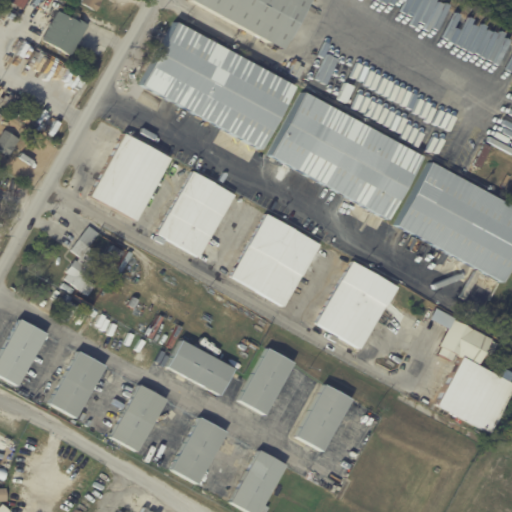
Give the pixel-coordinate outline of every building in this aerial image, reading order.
[(26,0),(21,10),(5,1),(5,0),(26,0)] [(99,0),(93,11),(79,3),(80,0),(99,0)] [(298,0),(272,47),(186,0),(298,0)] [(86,25),(69,56),(40,40),(47,27),(45,26),(47,23),(49,24),(55,12),(67,18),(71,11),(78,15),(76,19),(86,25)] [(254,149),(139,85),(173,22),(289,86),(254,149)] [(382,219),(381,220),(266,156),(300,93),(416,157),(382,219)] [(5,130),(19,138),(9,156),(0,150),(0,137),(5,130)] [(122,134),(165,159),(131,221),(86,197),(121,134),(122,134)] [(486,148),(476,169),(469,166),(480,145),(486,148)] [(511,210),(511,253),(495,284),(392,226),(427,163),(511,210)] [(230,195),(196,257),(154,233),(188,172),(230,195)] [(475,172),(486,178),(483,184),(472,178),(475,172)] [(316,245),(282,307),(227,276),(262,215),(316,245)] [(97,233),(87,247),(94,252),(95,250),(101,255),(100,257),(101,258),(94,268),(99,271),(94,278),(89,274),(85,280),(92,285),(85,296),(62,279),(66,274),(63,272),(72,259),(75,262),(78,257),(69,250),(87,226),(97,233)] [(394,287),(359,349),(315,323),(350,261),(394,287)] [(77,307),(66,322),(59,317),(70,302),(77,307)] [(14,387),(0,378),(0,350),(17,320),(43,334),(14,387)] [(489,342),(475,366),(457,356),(456,358),(454,356),(450,362),(438,355),(441,349),(438,347),(453,320),(490,340),(489,342)] [(230,369),(216,395),(164,367),(178,340),(230,369)] [(290,363),(261,416),(235,401),(264,349),(290,363)] [(73,418),(73,419),(46,404),(75,352),(101,366),(73,418)] [(459,360),(511,387),(487,435),(434,407),(459,359),(459,360)] [(135,452),(134,452),(108,438),(137,385),(163,400),(135,452)] [(348,399),(319,452),(293,438),(321,385),(348,399)] [(193,484),(193,485),(167,470),(196,418),(222,432),(193,484)] [(283,465),(256,511),(242,511),(226,503),(256,450),(283,465)]
